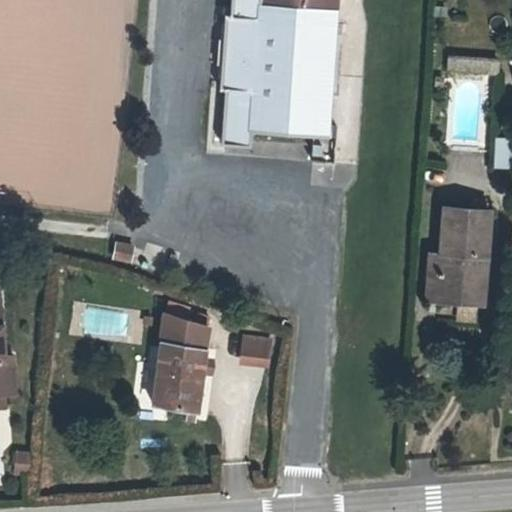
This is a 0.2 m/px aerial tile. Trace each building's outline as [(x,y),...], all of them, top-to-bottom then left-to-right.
[(225,0),(217,139),(246,141),(247,126),(321,132),(329,0),(225,0)] [(497,73),(498,60),(451,55),(450,68),(497,73)] [(511,166),(511,134),(492,136),(494,167),(511,166)] [(440,254),(428,253),(426,300),(483,302),(487,210),(443,208),(440,254)] [(138,247),(120,244),(118,257),(136,260),(138,247)] [(160,297),(155,329),(200,336),(203,316),(160,297)] [(200,336),(155,329),(145,391),(180,394),(179,404),(189,405),(191,390),(202,392),(206,366),(196,365),(200,336)] [(272,339),(241,335),(238,361),(269,365),(272,339)] [(25,437),(15,436),(13,451),(24,452),(25,437)]
